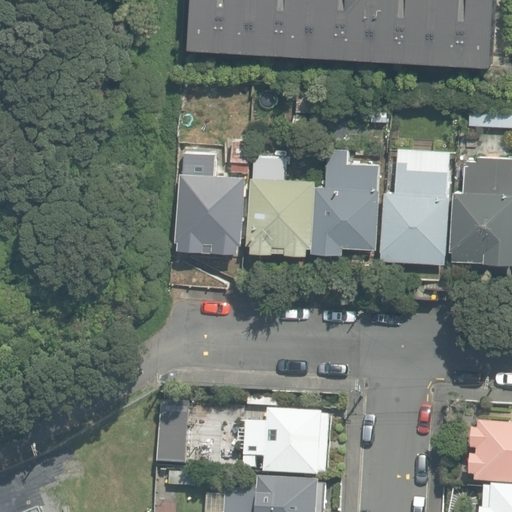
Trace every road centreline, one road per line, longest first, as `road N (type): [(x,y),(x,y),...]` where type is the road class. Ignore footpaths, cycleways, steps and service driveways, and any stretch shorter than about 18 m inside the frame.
road 1 (residential): [(151,363),(191,343),(401,345)]
road 2 (unclassified): [(151,363),(0,440)]
road 3 (residential): [(391,511),(401,345)]
